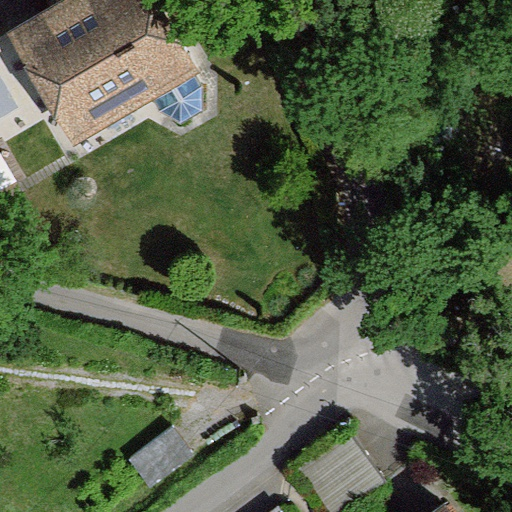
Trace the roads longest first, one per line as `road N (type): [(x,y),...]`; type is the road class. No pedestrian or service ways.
road 1 (residential): [(303,0),(357,160),(374,277),(346,382)]
road 2 (residential): [(346,382),(0,280)]
road 3 (residential): [(189,511),(346,382)]
road 4 (residential): [(511,445),(419,417),(346,382)]
